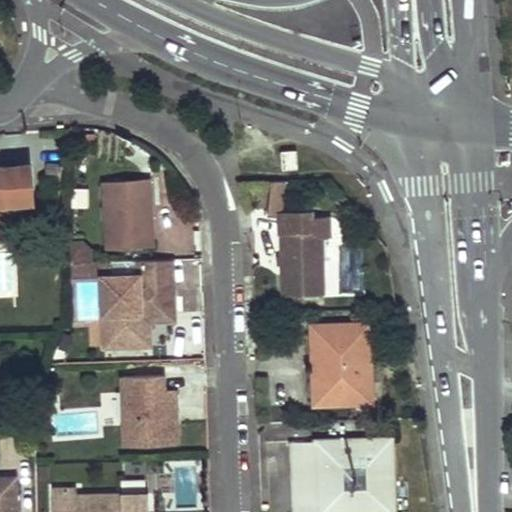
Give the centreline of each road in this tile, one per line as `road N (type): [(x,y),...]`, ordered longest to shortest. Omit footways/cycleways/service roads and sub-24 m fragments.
road 1 (residential): [(236,511),(216,192),(203,164),(155,121),(36,74)]
road 2 (secondary): [(415,128),(461,511)]
road 3 (primary): [(168,40),(415,128)]
road 4 (secondary): [(407,83),(176,0)]
road 5 (secondary): [(489,511),(480,282)]
road 6 (secondary): [(480,282),(471,130)]
road 7 (residential): [(36,74),(92,46),(168,40)]
road 8 (motorway): [(429,0),(433,49),(471,130)]
road 9 (secondary): [(471,130),(467,0)]
